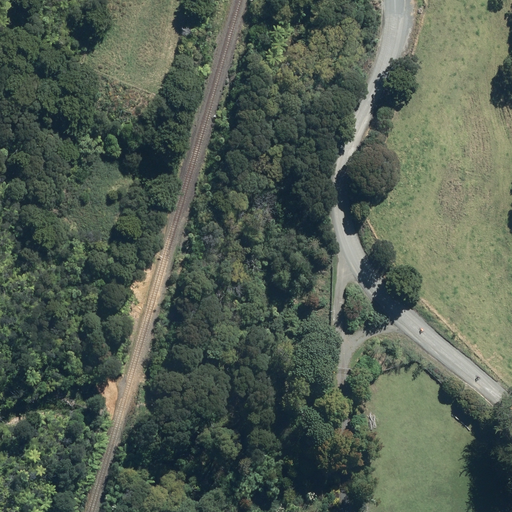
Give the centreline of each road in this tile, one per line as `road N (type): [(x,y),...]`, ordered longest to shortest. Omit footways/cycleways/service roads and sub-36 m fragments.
road 1 (unclassified): [(511,411),(401,316),(361,266),(343,217),(349,150),(392,49),(393,0)]
road 2 (track): [(340,511),(347,348),(401,316)]
